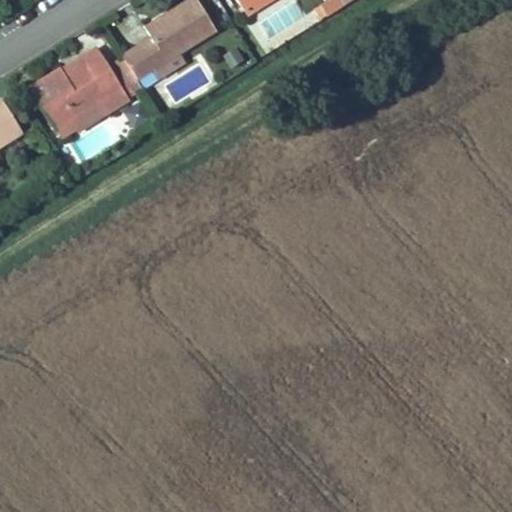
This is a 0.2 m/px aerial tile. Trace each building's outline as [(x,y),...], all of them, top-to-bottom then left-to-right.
[(179,56),(217,33),(196,0),(194,0),(168,17),(170,22),(149,34),(153,41),(139,49),(152,73),(158,82),(184,66),(179,56)] [(236,0),(242,8),(255,0),(236,0)] [(361,0),(338,0),(345,10),(361,0)] [(149,34),(170,22),(168,17),(146,30),(149,34)] [(152,73),(139,49),(122,60),(135,83),(152,73)] [(106,101),(101,92),(118,83),(98,51),(82,61),(86,66),(67,78),(64,72),(63,71),(31,91),(55,131),(73,120),(106,101)] [(67,78),(86,66),(82,61),(64,72),(67,78)] [(106,101),(123,91),(118,83),(101,92),(106,101)] [(80,131),(129,102),(123,91),(106,101),(73,120),(79,129),(80,131)] [(0,147),(22,134),(3,103),(0,104),(0,147)] [(61,141),(79,129),(73,120),(55,131),(61,141)]
